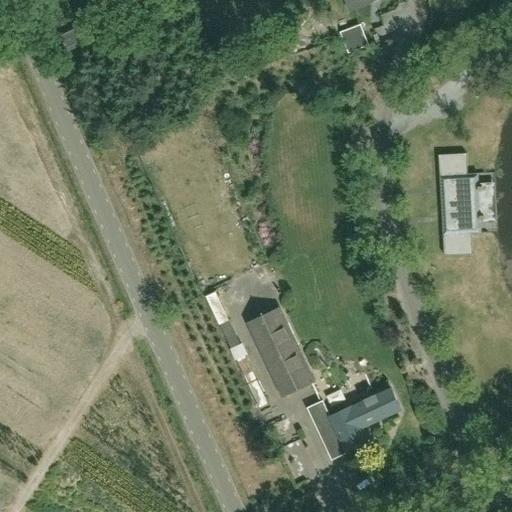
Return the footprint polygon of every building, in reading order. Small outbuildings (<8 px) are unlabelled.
[(402,7),(381,13),(385,25),(375,28),(379,41),(409,33),(402,7)] [(362,23),(341,30),(349,52),(370,45),(362,23)] [(61,37),(68,52),(88,42),(81,27),(61,37)] [(467,154),(439,155),(442,206),(481,204),(481,191),(483,191),(483,187),(479,187),(479,184),(478,174),(472,174),(468,174),(467,154)] [(481,204),(442,206),(444,256),(472,255),(471,234),(475,234),(482,233),(481,224),(481,220),(484,220),(484,216),(482,216),(481,204)] [(282,397),(311,384),(313,382),(279,309),(248,324),(282,397)] [(401,411),(391,388),(330,417),(322,401),(307,409),(330,458),(344,451),(346,453),(369,442),(363,429),(401,411)] [(325,394),(329,406),(346,400),(342,389),(325,394)]
